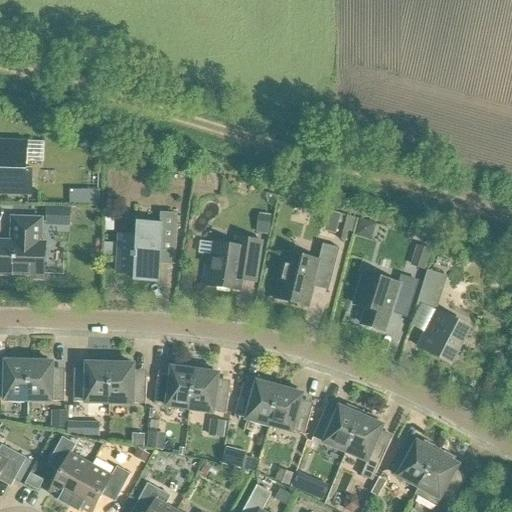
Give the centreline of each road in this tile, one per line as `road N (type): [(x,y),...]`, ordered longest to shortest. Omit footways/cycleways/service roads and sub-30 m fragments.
road 1 (residential): [(511,444),(396,383),(246,332),(0,319)]
road 2 (track): [(511,218),(0,66)]
